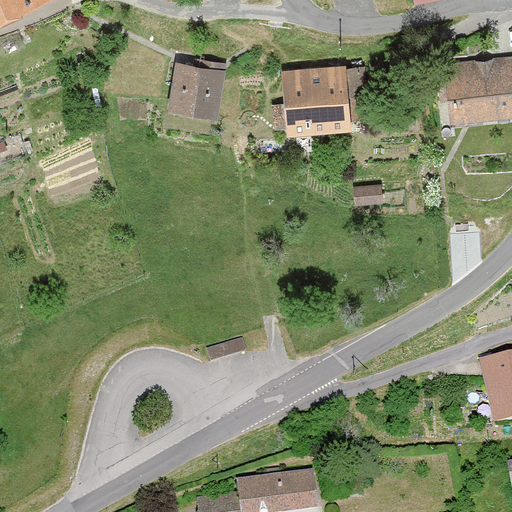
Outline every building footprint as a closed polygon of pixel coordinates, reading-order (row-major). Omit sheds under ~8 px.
[(0,0),(0,37),(76,0),(0,0)] [(465,126),(511,120),(511,59),(458,66),(465,126)] [(186,62),(178,110),(231,119),(239,71),(186,62)] [(302,134),(373,132),(372,69),(300,70),(302,134)] [(216,367),(251,355),(246,339),(210,351),(216,367)] [(511,357),(490,362),(502,428),(511,426),(511,357)] [(333,511),(328,470),(251,480),(253,490),(205,496),(207,511),(333,511)]
